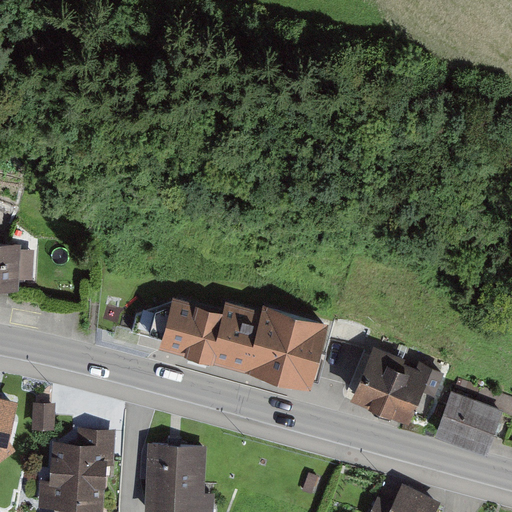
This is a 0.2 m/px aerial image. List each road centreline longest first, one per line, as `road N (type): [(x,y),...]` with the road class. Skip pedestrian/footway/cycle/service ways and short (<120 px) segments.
road 1 (primary): [(511,475),(145,375)]
road 2 (primary): [(145,375),(0,340)]
road 3 (residential): [(145,375),(133,429),(131,511)]
